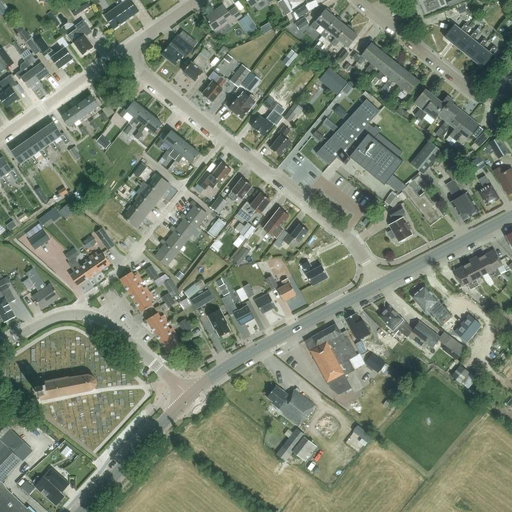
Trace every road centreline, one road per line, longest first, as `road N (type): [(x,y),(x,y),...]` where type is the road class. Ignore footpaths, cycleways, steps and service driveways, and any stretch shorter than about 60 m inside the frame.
road 1 (residential): [(67,313),(114,277),(224,137)]
road 2 (secondary): [(188,397),(222,368),(378,285)]
road 3 (residential): [(378,285),(344,231),(224,137)]
road 4 (residential): [(511,85),(491,95),(472,91),(358,0)]
road 5 (secondary): [(81,511),(188,397)]
road 6 (tertiary): [(188,397),(109,324),(67,313)]
road 7 (secondary): [(378,285),(511,215)]
road 8 (residential): [(0,137),(121,52)]
road 9 (residential): [(224,137),(121,52)]
